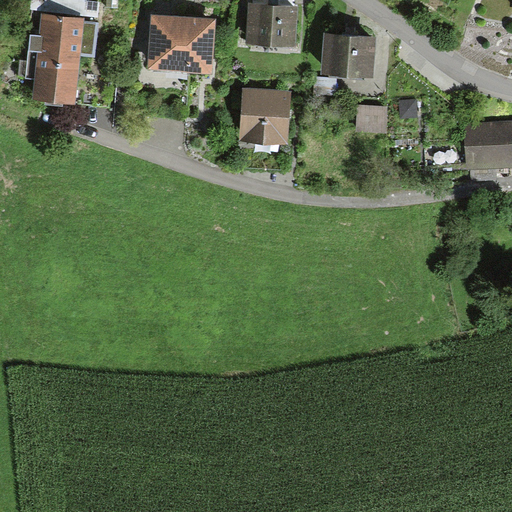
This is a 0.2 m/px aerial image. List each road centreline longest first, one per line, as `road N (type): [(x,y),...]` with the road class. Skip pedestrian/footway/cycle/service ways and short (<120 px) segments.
road 1 (residential): [(511,179),(362,202),(279,196),(15,110)]
road 2 (residential): [(511,91),(465,77),(352,0)]
